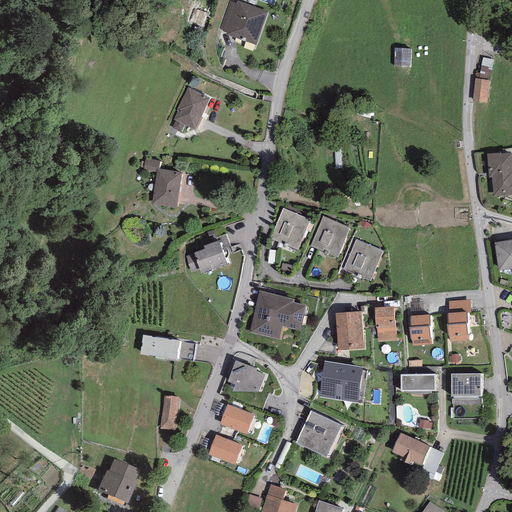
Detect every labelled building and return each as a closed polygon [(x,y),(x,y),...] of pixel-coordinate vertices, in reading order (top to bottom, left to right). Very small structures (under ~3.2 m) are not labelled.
[(220,30),(226,32),(237,4),(230,1),(220,30)] [(268,12),(237,1),(237,4),(226,32),(226,35),(256,46),(268,12)] [(203,27),(208,14),(195,8),(189,22),(203,27)] [(398,49),(397,68),(414,68),(414,49),(398,49)] [(483,79),(478,79),(476,102),(491,103),(495,60),(485,59),(483,79)] [(195,130),(209,99),(188,88),(176,111),(177,111),(174,120),(175,121),(172,128),(181,133),(184,125),(195,130)] [(500,153),(486,154),(488,178),(491,178),(493,197),(511,195),(511,155),(511,153),(500,154),(500,153)] [(141,161),(140,167),(144,168),(143,170),(156,172),(157,169),(159,169),(160,161),(145,159),(145,162),(141,161)] [(159,169),(157,169),(156,172),(152,204),(177,208),(182,173),(159,169)] [(310,220),(283,208),(270,238),(297,250),(310,220)] [(349,228),(323,216),(310,246),(337,258),(349,228)] [(369,224),(361,221),(359,226),(367,229),(369,224)] [(210,240),(216,238),(213,230),(207,232),(210,240)] [(383,251),(356,239),(343,270),(370,281),(383,251)] [(511,239),(494,243),(498,271),(511,269),(511,239)] [(201,274),(227,264),(219,241),(203,246),(204,249),(194,253),(194,254),(186,256),(192,273),(200,269),(201,274)] [(277,251),(269,250),(268,264),(276,264),(277,251)] [(292,273),(293,266),(282,263),(280,270),(292,273)] [(294,300),(259,291),(250,332),(279,340),(282,327),(300,332),(306,306),(293,303),(294,300)] [(466,312),(471,312),(470,300),(449,302),(449,313),(466,312)] [(410,303),(411,312),(423,311),(423,302),(410,303)] [(394,307),(374,308),(376,328),(378,342),(397,340),(396,327),(395,327),(394,307)] [(361,311),(335,314),(337,351),(364,349),(361,311)] [(449,313),(447,313),(447,323),(446,324),(447,336),(448,336),(450,342),(469,341),(466,312),(449,313)] [(429,315),(410,316),(410,327),(409,327),(410,340),(411,340),(413,346),(432,344),(429,315)] [(143,335),(140,355),(148,356),(148,355),(152,355),(152,356),(169,358),(168,359),(176,360),(179,341),(171,340),(171,341),(168,340),(168,339),(156,337),(155,338),(151,338),(152,337),(143,335)] [(182,357),(194,358),(195,345),(183,344),(182,357)] [(449,363),(459,362),(459,354),(451,355),(451,357),(449,357),(449,363)] [(256,369),(235,361),(227,382),(235,385),(232,392),(259,392),(265,375),(255,371),(256,369)] [(363,367),(324,361),(320,397),(358,403),(363,367)] [(435,374),(400,375),(401,392),(435,391),(435,374)] [(483,374),(451,374),(451,396),(483,396),(483,374)] [(179,397),(164,395),(160,429),(175,431),(179,397)] [(217,402),(213,414),(222,417),(227,406),(217,402)] [(254,415),(227,404),(227,406),(222,417),(220,424),(247,435),(254,415)] [(342,425),(310,411),(295,443),(326,457),(342,425)] [(428,429),(431,429),(432,423),(429,422),(429,421),(420,420),(418,428),(428,429)] [(421,466),(430,446),(400,433),(391,452),(403,457),(402,461),(408,464),(410,461),(421,466)] [(242,445),(216,435),(213,442),(210,450),(208,455),(235,465),(242,445)] [(210,450),(213,442),(204,438),(201,447),(210,450)] [(139,470),(114,459),(109,471),(107,471),(98,491),(127,503),(136,483),(134,482),(139,470)] [(95,470),(82,465),(78,474),(91,479),(95,470)] [(294,511),(297,505),(282,500),(286,490),(270,484),(267,494),(261,511),(294,511)] [(259,509),(262,498),(250,494),(246,505),(259,509)] [(341,511),(342,509),(319,501),(315,511),(341,511)] [(442,511),(443,510),(430,502),(423,511),(442,511)]
